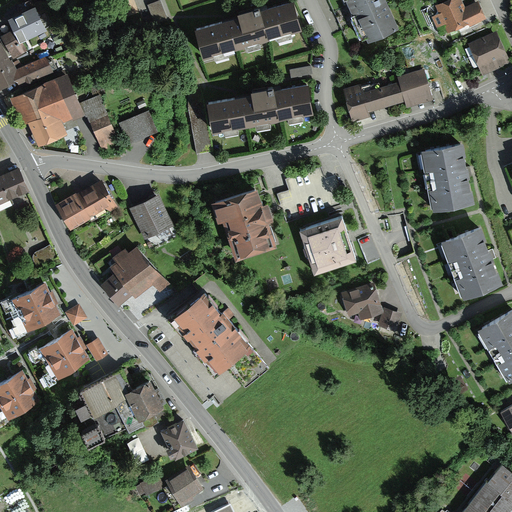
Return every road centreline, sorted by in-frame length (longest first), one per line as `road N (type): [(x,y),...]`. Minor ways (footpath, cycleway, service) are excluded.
road 1 (tertiary): [(29,167),(86,282),(274,511)]
road 2 (residential): [(29,167),(63,161),(189,176),(338,141)]
road 3 (residential): [(338,141),(421,329),(511,291)]
road 4 (residential): [(338,141),(486,90)]
road 5 (residential): [(310,0),(330,49),(326,104),(338,141)]
